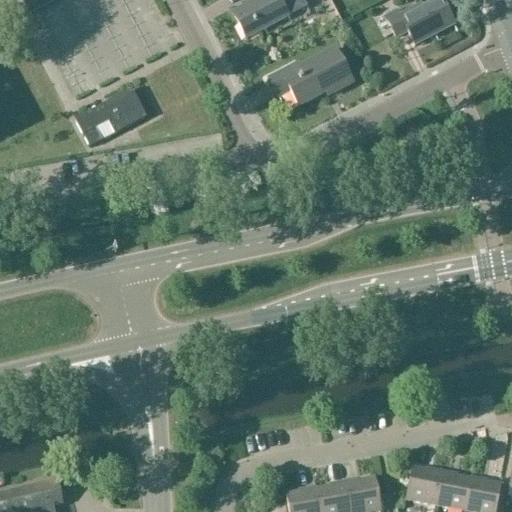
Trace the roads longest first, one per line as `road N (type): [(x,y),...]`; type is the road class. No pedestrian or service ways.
road 1 (residential): [(169,0),(256,160),(283,165),(510,42)]
road 2 (secondary): [(511,189),(119,274)]
road 3 (secondary): [(138,346),(511,263)]
road 4 (residential): [(223,511),(228,486),(244,470),(486,427)]
road 5 (unclassified): [(157,511),(138,346)]
road 6 (secondary): [(0,380),(138,346)]
road 7 (secondary): [(119,274),(0,292)]
